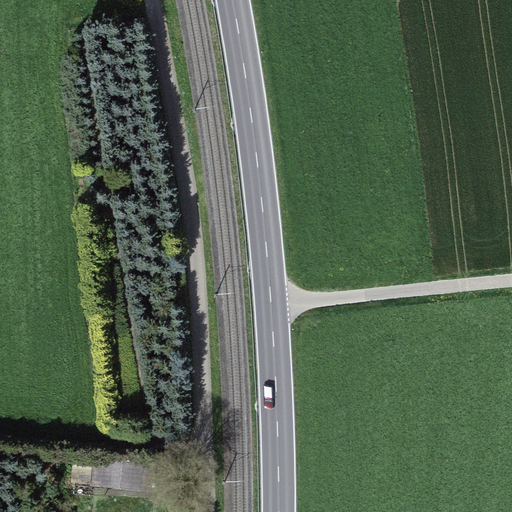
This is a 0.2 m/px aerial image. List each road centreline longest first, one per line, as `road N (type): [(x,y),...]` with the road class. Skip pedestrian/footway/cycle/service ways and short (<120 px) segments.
road 1 (unclassified): [(151,0),(194,260),(205,511)]
road 2 (secondary): [(233,0),(270,304),(272,511)]
